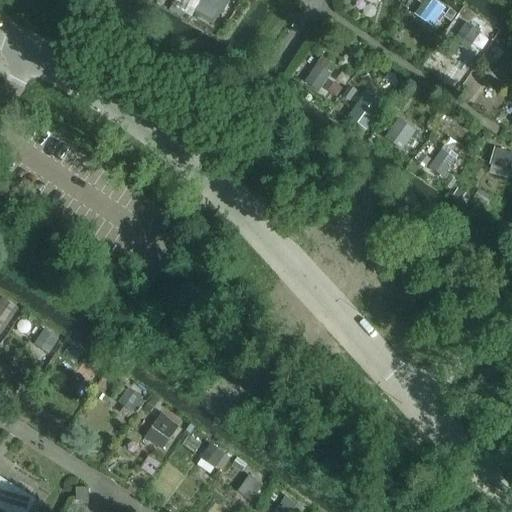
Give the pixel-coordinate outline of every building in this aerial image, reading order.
[(170,0),(180,5),(176,11),(184,15),(192,0),(170,0)] [(213,24),(226,0),(225,0),(203,0),(195,14),(213,24)] [(433,28),(444,11),(430,1),(418,18),(433,28)] [(467,52),(479,35),(465,25),(453,42),(467,52)] [(510,82),(511,78),(511,58),(507,55),(496,72),(510,82)] [(319,93),(330,77),(316,67),(305,84),(319,93)] [(365,126),(377,109),(363,99),(351,116),(365,126)] [(403,155),(417,135),(399,122),(384,142),(403,155)] [(509,173),(511,163),(511,155),(495,151),(491,167),(509,173)] [(444,180),(455,163),(441,154),(430,170),(444,180)] [(5,300),(0,307),(0,334),(3,336),(21,311),(5,300)] [(44,333),(35,347),(48,356),(58,342),(44,333)] [(84,364),(76,376),(88,384),(96,372),(84,364)] [(129,390),(119,405),(132,414),(142,400),(129,390)] [(168,417),(158,432),(170,441),(180,426),(168,417)] [(211,447),(203,459),(216,468),(224,456),(211,447)] [(251,503),(263,486),(249,476),(241,488),(251,495),(247,500),(251,503)] [(0,511),(1,511),(28,511),(36,501),(0,478),(0,511)] [(75,487),(75,500),(87,500),(88,487),(75,487)] [(286,498),(276,511),(275,511),(303,511),(305,510),(286,498)]
